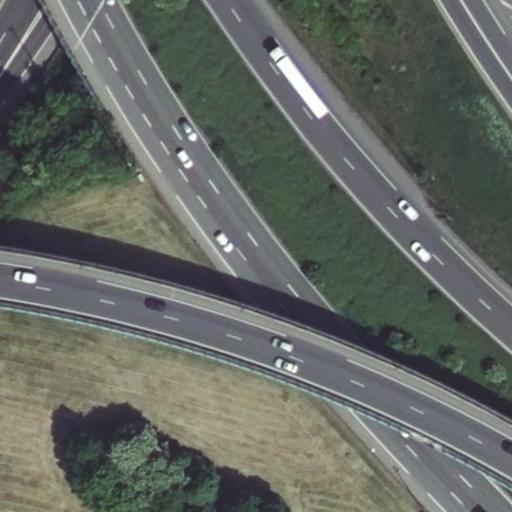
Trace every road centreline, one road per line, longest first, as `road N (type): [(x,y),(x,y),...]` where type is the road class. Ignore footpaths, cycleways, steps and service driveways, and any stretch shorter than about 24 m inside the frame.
road 1 (trunk): [(89,0),(235,233),(481,511)]
road 2 (motorway): [(511,459),(402,403),(267,350),(99,301),(0,283)]
road 3 (trunk): [(511,328),(372,192),(226,0)]
